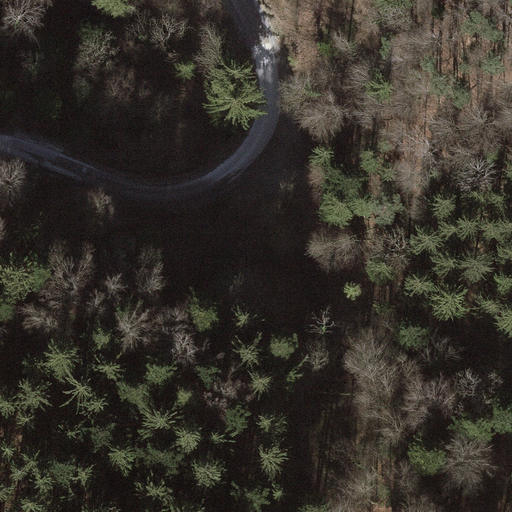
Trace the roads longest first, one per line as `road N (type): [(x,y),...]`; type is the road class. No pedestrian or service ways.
road 1 (tertiary): [(0,142),(153,195),(215,184),(265,134),(270,93),(241,0)]
road 2 (track): [(215,184),(226,236),(290,325),(307,464),(324,501),(346,511)]
road 3 (track): [(265,134),(295,149),(336,207),(359,267),(412,304),(511,352)]
